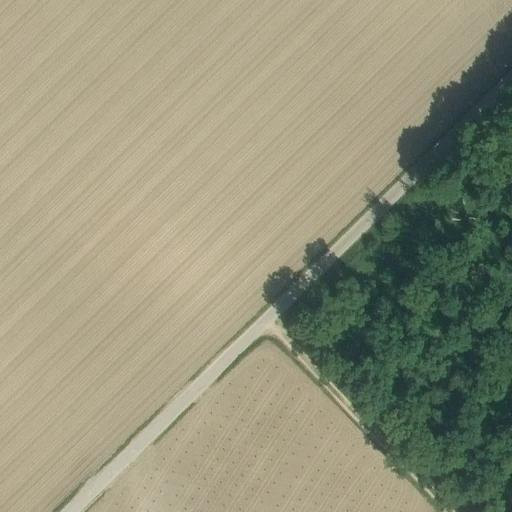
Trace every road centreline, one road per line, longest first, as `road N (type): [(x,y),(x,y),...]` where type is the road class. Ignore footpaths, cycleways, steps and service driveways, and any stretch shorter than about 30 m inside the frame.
road 1 (unclassified): [(60,511),(511,78)]
road 2 (track): [(462,511),(262,315)]
